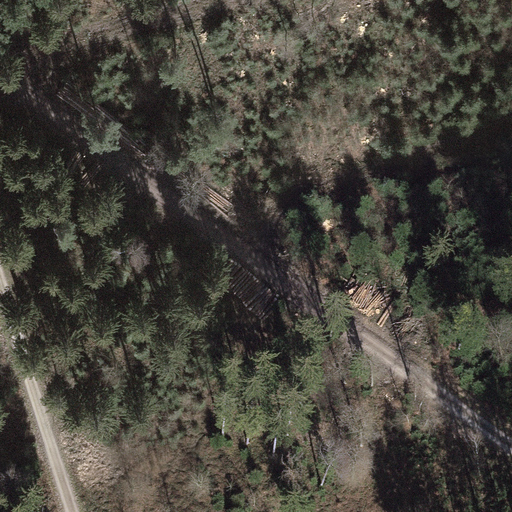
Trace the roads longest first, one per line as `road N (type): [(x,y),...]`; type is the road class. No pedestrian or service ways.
road 1 (track): [(0,79),(511,454)]
road 2 (track): [(0,280),(68,511)]
